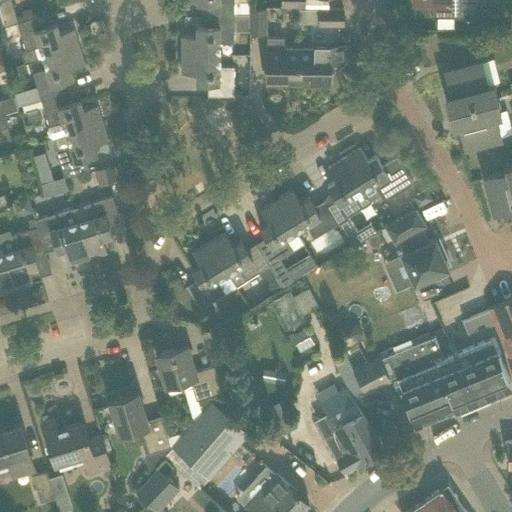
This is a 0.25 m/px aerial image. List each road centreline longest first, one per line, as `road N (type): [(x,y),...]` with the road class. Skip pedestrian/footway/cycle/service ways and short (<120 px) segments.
road 1 (residential): [(165,226),(102,32),(106,8),(137,0)]
road 2 (residential): [(165,226),(357,106),(376,83)]
road 3 (residential): [(0,368),(132,330),(165,226)]
road 4 (residential): [(511,261),(483,254),(427,138),(376,83)]
road 5 (tertiary): [(348,511),(456,436)]
